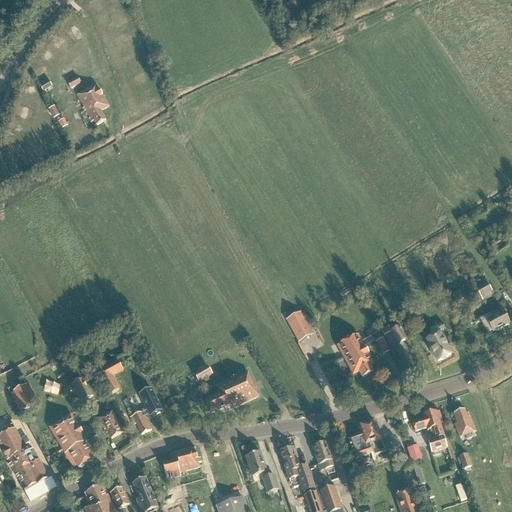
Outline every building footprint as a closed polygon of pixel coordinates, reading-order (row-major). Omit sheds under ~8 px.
[(78,79),(67,84),(70,90),(81,84),(78,79)] [(47,80),(39,85),(43,93),(52,88),(47,80)] [(109,108),(96,85),(86,91),(86,89),(83,90),(84,92),(77,96),(84,109),(83,110),(84,112),(85,112),(90,119),(89,120),(91,123),(93,122),(96,128),(106,122),(101,112),(109,108)] [(59,116),(54,107),(48,111),(54,120),(59,116)] [(487,284),(476,290),(483,302),(494,295),(487,284)] [(460,299),(450,305),(455,314),(465,307),(460,299)] [(493,313),(495,317),(487,322),(493,334),(509,325),(503,313),(501,309),(493,313)] [(299,315),(286,322),(299,344),(311,337),(299,315)] [(442,324),(429,331),(433,339),(427,342),(438,363),(451,356),(440,335),(439,336),(439,334),(446,331),(442,324)] [(398,347),(406,342),(397,326),(387,331),(390,337),(392,335),(398,347)] [(358,336),(337,346),(353,376),(359,373),(362,379),(373,373),(370,367),(374,365),(365,348),(374,343),(371,338),(362,343),(358,336)] [(383,339),(375,343),(383,357),(390,353),(383,339)] [(122,372),(117,363),(98,374),(111,396),(119,391),(112,378),(122,372)] [(213,376),(207,367),(194,375),(199,384),(213,376)] [(248,373),(242,376),(216,388),(219,396),(206,402),(212,415),(225,409),(226,413),(259,398),(248,373)] [(93,397),(82,380),(71,387),(82,404),(93,397)] [(34,405),(24,388),(14,394),(23,411),(34,405)] [(142,436),(152,431),(145,417),(149,415),(150,418),(162,413),(162,412),(151,390),(140,395),(139,396),(147,411),(147,412),(143,414),(143,413),(130,419),(134,426),(136,425),(142,436)] [(465,411),(454,415),(457,424),(455,425),(460,439),(465,437),(467,441),(471,439),(470,435),(476,433),(469,414),(466,415),(465,411)] [(112,412),(98,420),(106,435),(108,434),(111,440),(124,433),(112,412)] [(436,414),(436,413),(423,417),(424,422),(412,425),(415,433),(427,429),(428,432),(432,431),(435,441),(428,443),(432,454),(447,449),(439,424),(442,423),(439,413),(436,414)] [(79,470),(94,461),(84,444),(87,442),(72,416),(50,429),(65,456),(67,455),(69,459),(72,457),(79,470)] [(0,434),(14,428),(8,417),(0,420),(0,434)] [(374,422),(359,428),(362,436),(348,441),(355,460),(373,454),(375,458),(380,456),(382,462),(399,455),(395,442),(383,447),(374,422)] [(28,453),(26,449),(15,429),(0,437),(0,448),(20,484),(23,482),(27,490),(37,485),(38,486),(49,480),(39,461),(32,451),(28,453)] [(326,445),(313,449),(319,466),(317,467),(319,472),(333,467),(332,462),(326,445)] [(417,447),(408,450),(412,463),(421,460),(417,447)] [(198,460),(194,448),(171,454),(173,462),(163,464),(166,475),(169,474),(171,480),(180,477),(180,474),(182,473),(183,475),(186,474),(185,473),(200,469),(199,464),(201,464),(200,459),(198,460)] [(294,450),(280,454),(289,481),(299,478),(304,494),(314,490),(307,468),(301,470),(294,450)] [(269,479),(260,454),(246,459),(252,478),(262,475),(269,495),(279,492),(274,477),(269,479)] [(459,459),(462,465),(464,471),(472,468),(467,456),(459,459)] [(419,487),(425,485),(420,468),(414,470),(419,487)] [(136,501),(140,511),(153,511),(158,510),(146,480),(133,486),(139,500),(136,501)] [(176,503),(185,502),(183,486),(175,487),(176,503)] [(85,495),(91,507),(84,510),(84,511),(114,511),(108,497),(105,498),(101,488),(85,495)] [(342,511),(335,488),(320,493),(325,511),(342,511)] [(129,506),(122,490),(111,495),(119,511),(129,506)] [(417,511),(410,492),(395,497),(400,511),(417,511)] [(321,511),(316,494),(304,498),(309,511),(321,511)] [(216,507),(218,511),(248,511),(244,498),(216,507)]
